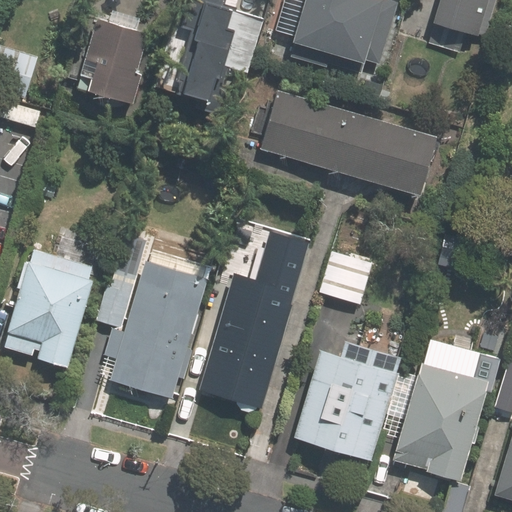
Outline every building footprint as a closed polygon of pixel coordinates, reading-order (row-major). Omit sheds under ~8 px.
[(234,15),(223,12),(227,0),(180,0),(151,91),(204,108),(217,68),(244,76),(260,24),(234,15)] [(305,0),(294,48),(374,67),(389,7),(361,0),(305,0)] [(484,0),(432,0),(425,24),(467,37),(472,39),(484,0)] [(140,35),(89,24),(80,66),(89,68),(82,98),(131,108),(138,76),(131,75),(140,35)] [(0,89),(26,97),(38,57),(0,45),(0,89)] [(430,142),(269,96),(252,154),(413,200),(430,142)] [(372,259),(332,247),(321,288),(361,299),(372,259)] [(0,347),(61,366),(89,270),(24,250),(0,332),(0,347)] [(110,371),(171,389),(206,269),(143,250),(135,275),(110,268),(95,320),(122,328),(110,371)] [(223,286),(193,390),(254,408),(285,304),(223,286)] [(360,461),(391,356),(342,342),(337,357),(321,353),(295,441),(360,461)] [(471,379),(419,364),(391,458),(456,477),(482,388),(486,390),(495,357),(478,352),(471,379)] [(511,436),(500,479),(511,482),(511,436)] [(463,511),(471,486),(450,480),(441,511),(463,511)]
